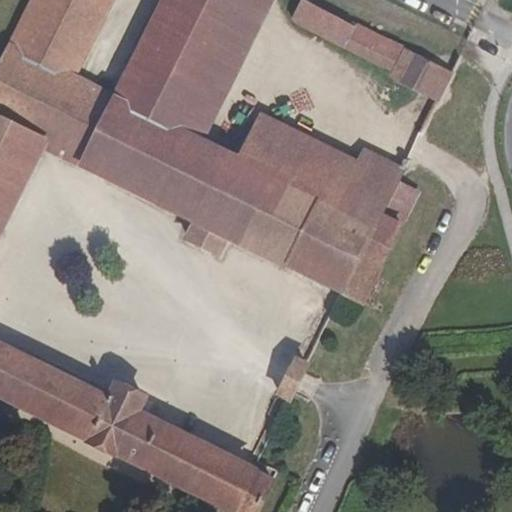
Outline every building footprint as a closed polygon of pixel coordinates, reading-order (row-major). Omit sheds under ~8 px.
[(33,0),(18,32),(10,47),(72,78),(112,0),(33,0)] [(164,0),(115,100),(201,142),(272,0),(164,0)] [(304,0),(302,0),(292,22),(345,48),(356,26),(304,0)] [(401,48),(356,26),(345,48),(390,70),(401,48)] [(43,146),(82,165),(115,100),(72,78),(10,47),(0,67),(0,118),(45,142),(43,146)] [(452,74),(406,51),(392,78),(438,102),(452,74)] [(115,100),(82,165),(196,222),(187,240),(219,256),(228,238),(287,267),(320,201),(239,161),(201,142),(115,100)] [(239,161),(320,201),(375,228),(397,184),(404,170),(364,151),(358,164),(262,117),(239,161)] [(0,234),(43,146),(45,142),(0,118),(0,234)] [(397,184),(375,228),(320,201),(287,267),(342,294),(362,304),(412,204),(418,194),(397,184)] [(306,288),(303,288),(301,289),(299,292),(299,296),(301,299),(303,300),(308,300),(311,298),(312,295),(311,292),(309,289),(306,288)] [(308,305),(303,303),(298,304),(294,306),(292,309),(290,314),(290,318),(292,322),(295,325),(304,327),(308,326),(312,323),(314,319),(314,316),(313,311),(311,308),(308,305)] [(0,395),(233,511),(257,511),(272,481),(254,472),(139,415),(147,399),(116,383),(107,400),(0,346),(0,395)] [(286,395),(296,401),(303,387),(315,364),(304,359),(293,381),(286,395)]
